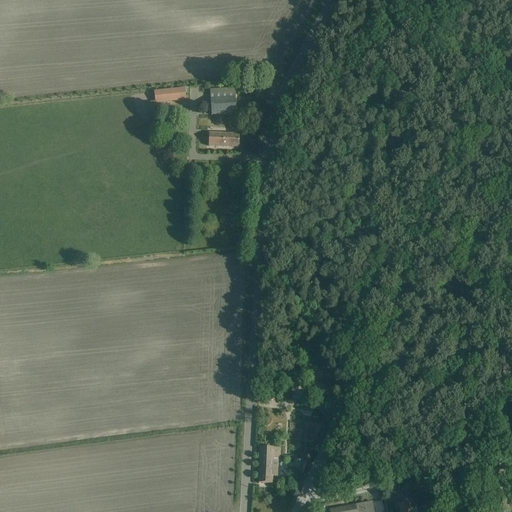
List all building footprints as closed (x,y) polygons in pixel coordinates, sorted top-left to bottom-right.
[(185,87),(154,90),(156,102),(186,100),(185,87)] [(235,88),(210,89),(211,114),(236,113),(235,88)] [(208,145),(239,146),(239,134),(209,133),(208,145)] [(312,381),(307,396),(322,401),(326,385),(312,381)] [(313,409),(302,406),(300,412),(311,415),(313,409)] [(260,446),(258,482),(272,483),(273,476),(277,476),(278,458),(280,458),(281,447),(260,446)] [(417,511),(415,500),(413,501),(411,491),(397,494),(400,511),(417,511)] [(374,511),(372,501),(356,504),(357,511),(374,511)]
